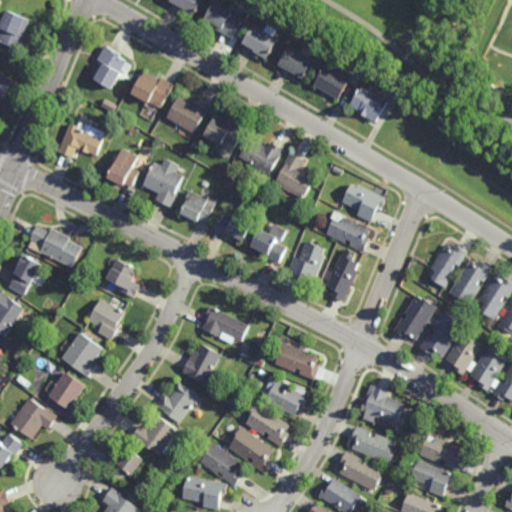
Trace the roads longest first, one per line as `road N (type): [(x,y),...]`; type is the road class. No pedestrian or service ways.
road 1 (residential): [(511,438),(363,344),(0,161)]
road 2 (residential): [(100,0),(511,245)]
road 3 (residential): [(425,190),(339,403),(276,511)]
road 4 (residential): [(194,258),(153,349),(59,483)]
road 5 (residential): [(0,202),(86,0)]
